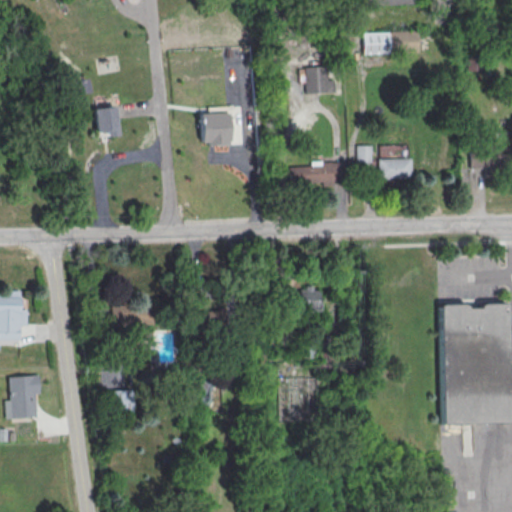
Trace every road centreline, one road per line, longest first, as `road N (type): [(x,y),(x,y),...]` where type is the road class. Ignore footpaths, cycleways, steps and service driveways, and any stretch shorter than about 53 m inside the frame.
road 1 (tertiary): [(511,222),(78,235)]
road 2 (residential): [(46,236),(87,511)]
